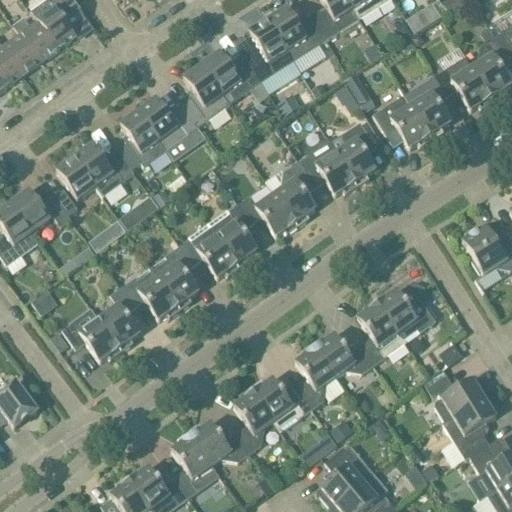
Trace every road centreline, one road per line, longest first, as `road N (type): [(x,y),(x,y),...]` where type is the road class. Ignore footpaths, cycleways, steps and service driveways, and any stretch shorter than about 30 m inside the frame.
road 1 (residential): [(91,440),(411,217)]
road 2 (residential): [(511,381),(411,217)]
road 3 (residential): [(0,154),(133,54)]
road 4 (residential): [(91,440),(0,316)]
road 5 (residential): [(411,217),(511,152)]
